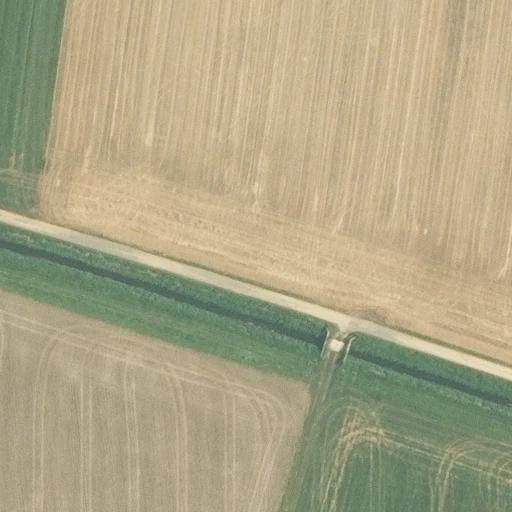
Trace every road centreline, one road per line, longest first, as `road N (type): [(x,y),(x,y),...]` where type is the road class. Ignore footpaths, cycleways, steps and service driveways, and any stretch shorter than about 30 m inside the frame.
road 1 (track): [(0,214),(511,376)]
road 2 (track): [(294,511),(345,322)]
